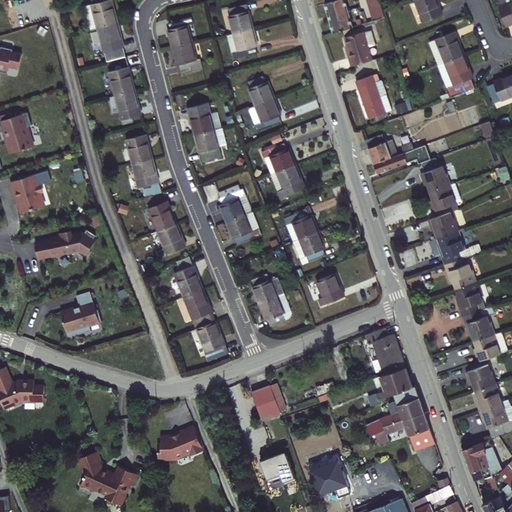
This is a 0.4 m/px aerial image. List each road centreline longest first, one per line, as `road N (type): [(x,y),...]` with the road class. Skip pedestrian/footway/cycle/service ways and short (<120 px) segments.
road 1 (track): [(47,0),(98,192),(177,389)]
road 2 (residential): [(159,0),(143,26),(175,152),(256,364)]
road 3 (tertiary): [(299,0),(399,307)]
road 4 (residential): [(0,342),(167,390),(256,364)]
road 5 (tertiary): [(399,307),(474,511)]
road 6 (residential): [(256,364),(399,307)]
